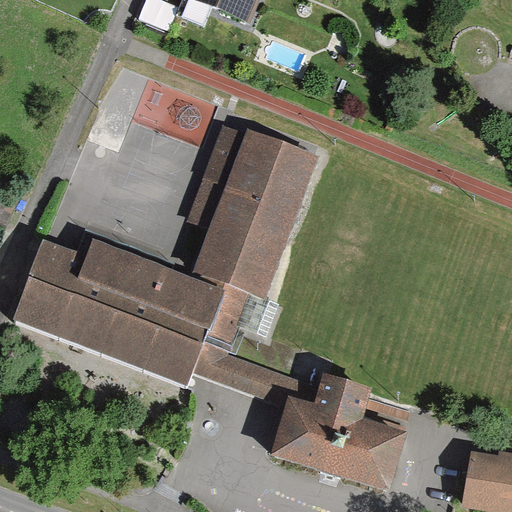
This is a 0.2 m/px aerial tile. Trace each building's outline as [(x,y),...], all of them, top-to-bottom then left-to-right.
[(177,15),(179,9),(157,0),(147,0),(140,19),(170,31),(177,15)] [(182,0),(179,9),(177,15),(203,26),(212,5),(250,21),(259,0),(182,0)] [(93,239),(87,256),(45,238),(13,319),(188,387),(193,373),(285,408),(288,395),(315,404),(320,386),(228,355),(229,351),(205,342),(207,335),(232,345),(251,293),(265,298),(320,155),(248,128),(246,134),(223,126),(187,221),(209,228),(191,277),(93,239)] [(21,191),(0,184),(0,223),(6,226),(21,191)] [(280,423),(271,454),(331,474),(386,491),(403,436),(358,422),(369,388),(324,374),(320,386),(315,404),(288,395),(285,408),(280,423)] [(367,424),(408,436),(411,426),(370,413),(367,424)] [(511,511),(511,457),(470,450),(461,504),(511,511)]
